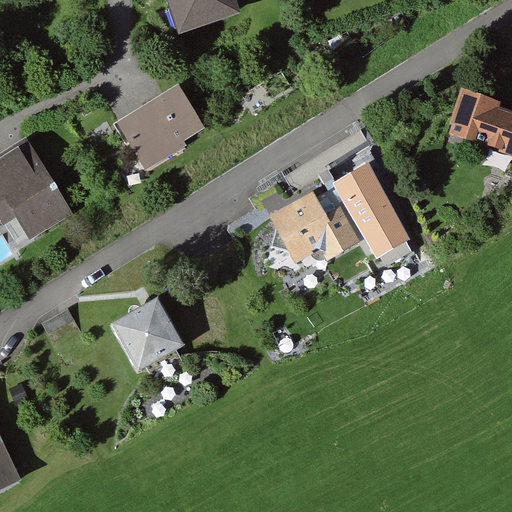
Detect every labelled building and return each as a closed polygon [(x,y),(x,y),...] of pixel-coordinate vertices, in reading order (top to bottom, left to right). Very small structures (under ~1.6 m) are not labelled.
[(167,0),(177,27),(238,7),(235,0),(167,0)] [(172,86),(103,127),(131,174),(200,133),(172,86)] [(511,115),(461,100),(449,139),(511,160),(511,115)] [(24,140),(0,155),(0,219),(19,250),(74,212),(24,140)] [(370,160),(326,184),(340,209),(360,244),(377,276),(421,251),(370,160)] [(313,193),(270,217),(297,263),(313,254),(324,255),(328,262),(360,244),(340,209),(327,216),(313,193)] [(2,236),(0,236),(0,262),(14,253),(2,236)] [(160,293),(105,325),(134,375),(189,343),(160,293)] [(0,403),(9,400),(0,372),(0,403)] [(0,453),(0,490),(15,484),(0,453)]
